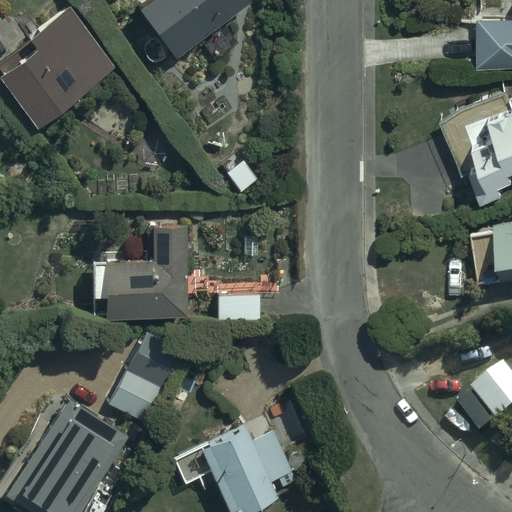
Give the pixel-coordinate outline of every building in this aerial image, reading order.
[(244,0),(154,0),(136,14),(172,63),(248,5),(244,0)] [(24,44),(32,55),(0,77),(0,87),(34,132),(114,71),(68,8),(24,44)] [(511,15),(478,16),(478,62),(511,62),(511,15)] [(511,174),(511,105),(488,116),(496,135),(472,145),(481,166),(473,169),(484,194),(505,185),(502,179),(511,174)] [(511,222),(497,225),(497,227),(474,231),(481,276),(502,273),(502,274),(511,272),(511,222)] [(183,229),(148,230),(149,266),(100,267),(100,269),(88,270),(89,303),(91,303),(92,318),(102,317),(102,321),(186,319),(183,229)] [(258,298),(214,298),(214,321),(258,321),(258,298)] [(158,376),(128,360),(109,396),(140,412),(158,376)] [(511,373),(503,363),(472,389),(498,421),(511,409),(511,373)] [(81,511),(127,438),(65,400),(2,503),(16,511),(81,511)] [(245,424),(201,445),(233,511),(237,511),(276,493),(273,486),(298,475),(273,422),(250,433),(245,424)]
